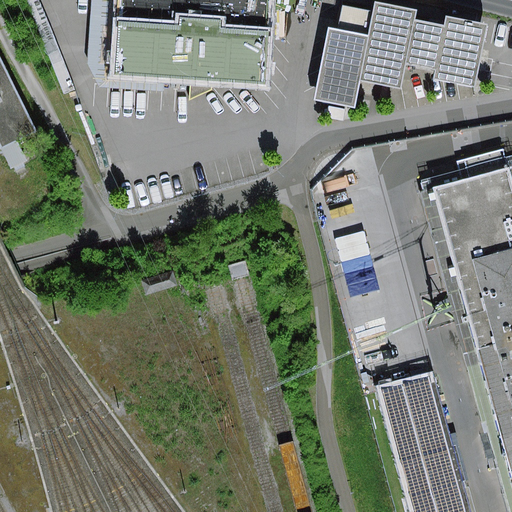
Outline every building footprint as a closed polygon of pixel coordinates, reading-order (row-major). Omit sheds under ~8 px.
[(118,0),(113,75),(268,86),(273,0),(118,0)] [(404,87),(409,64),(436,69),(434,80),(476,88),(488,26),(448,18),(447,26),(416,20),(418,9),(375,1),(373,11),(341,5),(337,29),(330,28),(316,100),(355,107),(360,78),(404,87)] [(15,141),(35,131),(0,58),(0,143),(2,147),(15,141)] [(25,162),(15,141),(2,147),(11,169),(25,162)] [(428,352),(383,167),(318,183),(363,367),(428,352)] [(511,172),(510,167),(436,187),(511,470),(511,172)] [(149,296),(180,286),(175,272),(144,282),(149,296)] [(386,392),(417,511),(469,511),(435,380),(386,392)]
